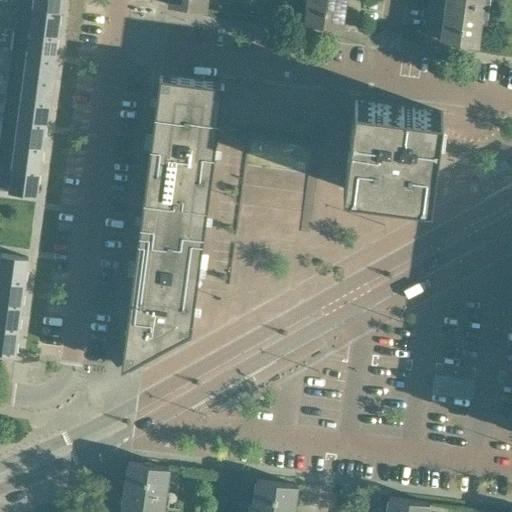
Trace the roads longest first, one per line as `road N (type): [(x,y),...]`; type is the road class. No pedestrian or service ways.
road 1 (tertiary): [(0,478),(112,429),(511,207)]
road 2 (residential): [(0,395),(50,396),(71,373),(120,0)]
